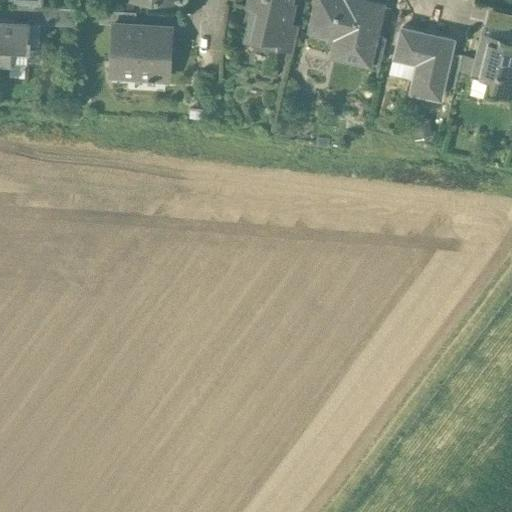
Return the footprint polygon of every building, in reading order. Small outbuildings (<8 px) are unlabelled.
[(292,0),(247,0),(246,4),(258,7),(251,34),(277,40),(283,41),(288,20),(292,0)] [(382,2),(371,0),(316,0),(309,36),(310,37),(313,27),(351,36),(346,56),(368,61),(369,60),(375,33),(382,2)] [(42,6),(14,4),(13,19),(30,20),(30,22),(75,24),(76,7),(42,6)] [(131,10),(100,9),(99,22),(116,23),(116,21),(130,22),(131,10)] [(13,19),(0,18),(0,59),(27,61),(28,46),(30,46),(31,33),(29,33),(30,22),(30,20),(13,19)] [(299,22),(288,20),(283,41),(277,40),(276,46),(281,47),(293,49),(299,22)] [(130,22),(116,21),(116,23),(114,58),(129,59),(128,72),(148,73),(147,80),(155,80),(155,74),(168,75),(171,25),(130,22)] [(453,38),(401,26),(394,55),(417,60),(410,90),(440,96),(443,84),(450,51),(453,38)] [(251,34),(240,31),(235,53),(240,64),(273,72),(273,73),(275,74),(281,47),(276,46),(277,40),(251,34)] [(511,37),(499,34),(484,31),(481,44),(480,44),(477,57),(473,72),(473,73),(474,73),(471,84),(486,88),(511,94),(511,37)] [(387,36),(375,33),(369,60),(380,63),(387,36)] [(462,54),(450,51),(443,84),(455,86),(459,69),(462,54)] [(477,57),(462,54),(459,69),(473,72),(477,57)]
